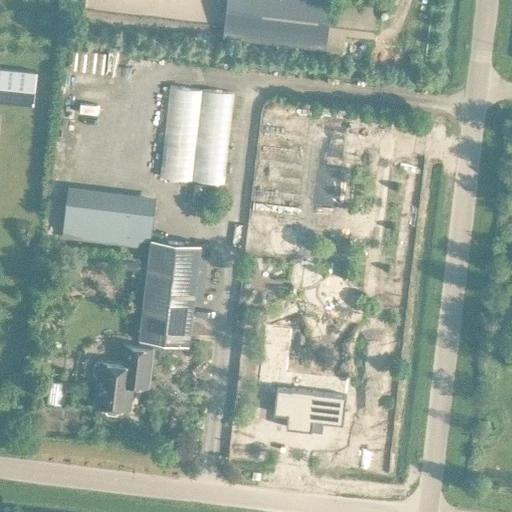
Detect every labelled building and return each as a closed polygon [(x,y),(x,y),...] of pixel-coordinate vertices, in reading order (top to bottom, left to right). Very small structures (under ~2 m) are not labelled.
[(273,16),(274,4),(240,0),(230,0),(225,46),(329,59),(335,0),(322,0),(322,10),(290,6),(289,18),(273,16)] [(0,77),(0,112),(36,116),(39,82),(0,77)] [(196,208),(216,210),(217,195),(197,193),(196,208)] [(71,196),(66,240),(152,250),(157,206),(71,196)] [(142,348),(191,353),(203,253),(154,247),(142,348)] [(320,294),(319,307),(327,317),(340,319),(350,310),(352,297),(343,287),(330,286),(320,294)] [(135,394),(136,384),(151,386),(154,357),(128,354),(126,373),(103,370),(103,371),(101,371),(97,374),(96,382),(99,386),(101,386),(100,396),(103,396),(101,414),(107,415),(107,418),(110,421),(118,422),(122,419),(122,417),(129,418),(131,399),(134,400),(135,394)] [(279,397),(276,423),(290,424),(289,437),(314,440),(314,439),(315,430),(326,431),(346,433),(349,404),(319,401),(319,400),(293,397),(293,398),(279,397)]
